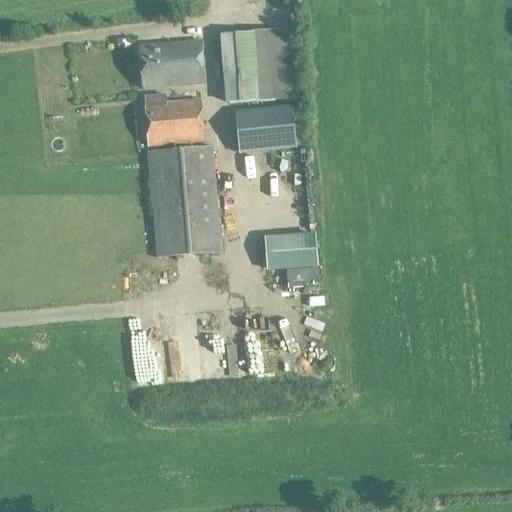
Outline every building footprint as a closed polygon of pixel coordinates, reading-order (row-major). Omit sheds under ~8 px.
[(292,29),(221,36),(227,104),(298,99),(292,29)] [(202,42),(141,47),(144,90),(205,85),(202,42)] [(202,100),(146,104),(150,152),(206,148),(202,100)] [(294,107),(237,113),(241,154),(298,149),(294,107)] [(214,147),(148,153),(157,259),(223,253),(214,147)] [(142,175),(111,175),(110,204),(141,205),(142,175)] [(319,287),(318,268),(287,271),(288,289),(319,287)] [(192,319),(192,354),(202,354),(201,319),(192,319)] [(256,323),(242,324),(244,365),(259,364),(256,323)]
